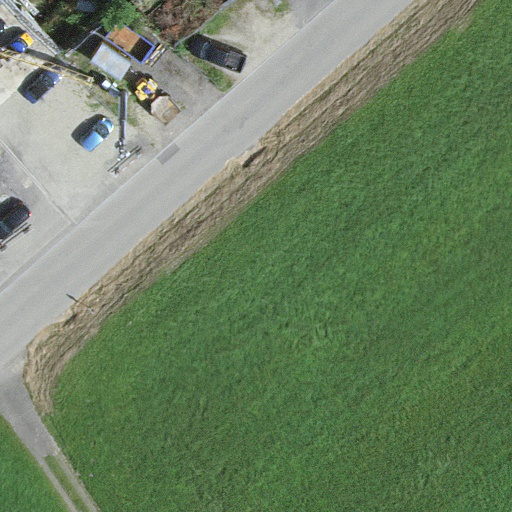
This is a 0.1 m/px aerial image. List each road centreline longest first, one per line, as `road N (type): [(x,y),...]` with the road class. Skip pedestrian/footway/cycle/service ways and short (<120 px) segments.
road 1 (unclassified): [(0,358),(400,0)]
road 2 (track): [(88,511),(0,357)]
